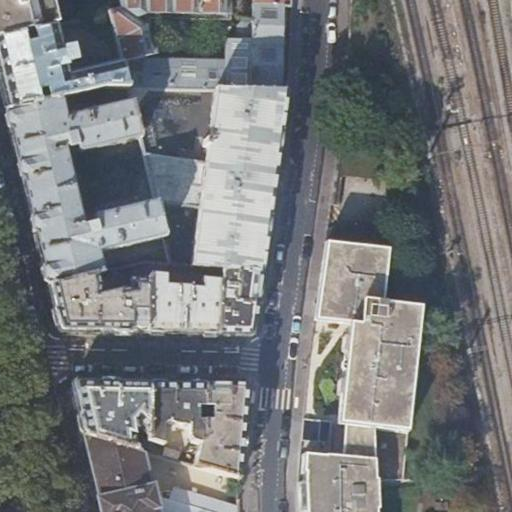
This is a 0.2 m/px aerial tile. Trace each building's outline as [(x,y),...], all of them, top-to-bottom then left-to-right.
[(0,0),(0,39),(57,24),(50,0),(0,0)] [(150,61),(141,27),(129,19),(139,15),(218,14),(219,7),(224,7),(223,0),(117,0),(119,8),(108,11),(127,86),(144,87),(211,89),(220,89),(286,91),(288,73),(290,0),(247,0),(247,15),(239,15),(231,27),(230,42),(221,43),(220,62),(150,61)] [(127,86),(108,11),(88,16),(91,26),(104,33),(106,32),(114,62),(68,73),(57,24),(0,39),(0,86),(1,89),(6,111),(60,97),(104,86),(126,87),(127,86)] [(144,87),(127,86),(126,87),(130,101),(132,110),(144,87)] [(286,91),(220,89),(211,89),(202,163),(143,156),(153,199),(197,205),(190,266),(220,269),(260,274),(267,226),(267,223),(281,128),(286,91)] [(139,139),(132,110),(130,101),(65,117),(60,97),(6,111),(15,150),(16,154),(27,198),(74,187),(64,149),(73,147),(73,150),(74,153),(77,153),(80,153),(139,139)] [(83,227),(74,187),(27,198),(35,232),(43,268),(48,286),(97,274),(103,272),(98,253),(162,237),(154,201),(93,216),(91,218),(90,219),(90,222),(91,225),(83,227)] [(326,238),(315,317),(349,322),(338,421),(346,422),(345,443),(353,444),(353,457),(301,453),(299,479),(299,511),(301,511),(300,511),(375,511),(375,507),(377,507),(376,478),(374,478),(372,426),(408,429),(418,341),(411,340),(415,302),(382,299),(388,247),(326,238)] [(100,289),(97,274),(48,286),(53,306),(57,323),(58,330),(61,332),(88,333),(91,333),(145,334),(146,280),(151,273),(162,263),(145,262),(137,264),(135,280),(130,280),(129,289),(100,297),(100,289)] [(169,264),(162,263),(151,273),(146,280),(145,334),(170,334),(218,335),(218,279),(200,278),(200,289),(165,286),(165,274),(176,265),(169,264)] [(257,300),(260,274),(220,269),(220,280),(218,279),(218,335),(231,335),(252,335),(257,300)] [(78,412),(83,435),(136,450),(135,447),(133,447),(130,430),(138,428),(147,437),(148,384),(109,383),(75,382),(73,383),(72,384),(72,387),(78,412)] [(164,384),(148,384),(147,437),(147,438),(147,442),(158,456),(165,459),(160,445),(161,426),(166,423),(186,428),(186,436),(189,441),(197,443),(198,443),(202,439),(204,384),(164,384)] [(198,443),(197,443),(190,466),(237,479),(238,475),(242,431),(246,385),(217,385),(204,384),(202,439),(198,443)] [(304,417),(302,440),(328,442),(330,420),(304,417)] [(154,511),(140,451),(136,450),(83,435),(101,511),(154,511)] [(141,452),(158,456),(147,442),(147,438),(142,438),(141,452)]
